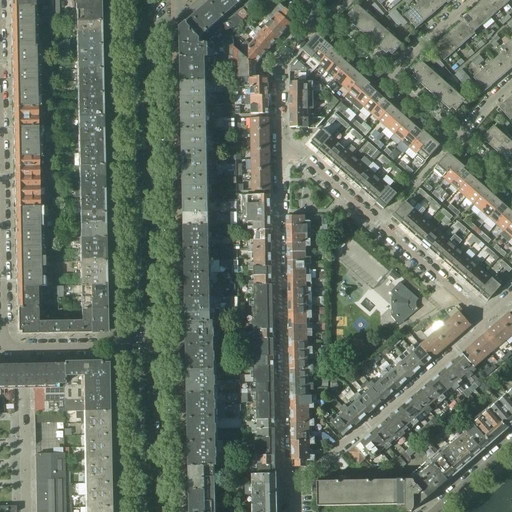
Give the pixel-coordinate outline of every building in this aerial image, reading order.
[(101,8),(100,0),(74,0),(75,9),(101,8)] [(240,18),(224,0),(212,0),(211,1),(228,21),(233,17),(236,21),(240,18)] [(245,7),(238,0),(224,0),(240,18),(243,15),(248,20),(251,16),(244,8),(245,7)] [(285,8),(275,0),(267,0),(263,5),(269,10),(272,10),(273,9),(277,13),(280,15),(285,8)] [(416,28),(446,2),(447,1),(446,0),(422,0),(405,15),(416,28)] [(498,11),(488,0),(484,0),(479,5),(490,18),(498,11)] [(507,3),(503,0),(488,0),(498,11),(507,3)] [(228,21),(211,1),(203,8),(228,37),(236,31),(228,21)] [(384,14),(374,3),(372,6),(381,17),(384,14)] [(358,28),(370,16),(357,5),(348,15),(352,19),(350,21),(358,28)] [(490,18),(479,5),(470,12),(481,25),(490,18)] [(34,17),(34,7),(11,8),(11,18),(34,17)] [(101,20),(101,8),(75,9),(75,21),(101,20)] [(228,37),(203,8),(195,15),(212,35),(220,43),(225,43),(225,39),(226,39),(228,37)] [(295,21),(292,19),(294,17),(285,8),(280,15),(277,13),(274,17),(270,13),(268,16),(285,31),(295,21)] [(407,23),(395,10),(389,15),(398,26),(401,24),(403,26),(407,23)] [(481,25),(470,12),(462,20),(463,21),(464,21),(474,32),(481,25)] [(212,35),(195,15),(187,22),(201,39),(202,39),(207,39),(209,42),(210,43),(212,43),(220,43),(212,35)] [(285,31),(268,16),(262,23),(266,26),(279,38),(285,31)] [(368,37),(379,24),(370,16),(358,28),(368,37)] [(35,27),(34,17),(11,18),(11,27),(35,27)] [(101,32),(101,20),(75,21),(75,32),(101,32)] [(474,32),(464,21),(463,21),(453,30),(465,43),(475,33),(474,32)] [(201,39),(187,22),(181,28),(181,44),(201,43),(201,39)] [(241,30),(244,32),(251,25),(248,22),(241,30)] [(378,46),(390,33),(379,24),(368,37),(378,46)] [(279,38),(266,26),(262,30),(258,27),(256,30),(273,45),(279,38)] [(35,37),(35,27),(11,27),(11,38),(35,37)] [(273,45),(256,30),(253,33),(257,35),(254,39),(267,52),(273,45)] [(465,43),(453,30),(443,39),(454,52),(465,43)] [(101,44),(101,32),(75,32),(75,45),(101,44)] [(402,44),(390,33),(378,46),(387,54),(389,51),(393,55),(402,44)] [(310,57),(324,42),(325,41),(317,34),(303,51),(310,57)] [(267,52),(254,39),(249,35),(245,40),(247,41),(244,43),(262,58),(267,52)] [(35,46),(35,37),(11,38),(11,47),(35,46)] [(234,56),(234,46),(234,39),(226,39),(225,39),(225,43),(225,56),(234,56)] [(454,52),(443,39),(433,48),(444,61),(454,52)] [(498,45),(493,39),(490,43),(495,48),(498,45)] [(318,64),(331,49),(333,50),(334,49),(325,41),(324,42),(310,57),(318,64)] [(511,42),(511,41),(502,49),(504,52),(511,60),(511,42)] [(225,56),(225,43),(220,43),(212,43),(210,43),(201,43),(181,44),(182,57),(209,56),(225,56)] [(262,58),(244,43),(242,46),(245,49),(242,53),(256,65),(262,58)] [(102,56),(101,44),(75,45),(76,57),(102,56)] [(35,57),(35,46),(11,47),(12,57),(35,57)] [(256,65),(242,53),(234,46),(234,56),(234,59),(234,78),(255,77),(255,65),(256,65)] [(326,72),(339,57),(336,54),(333,50),(331,49),(318,64),(326,72)] [(511,67),(511,60),(504,52),(494,60),(506,73),(511,67)] [(483,60),(479,55),(475,58),(480,64),(483,60)] [(102,68),(102,56),(76,57),(76,69),(102,68)] [(206,80),(206,69),(205,62),(213,62),(213,59),(234,59),(234,56),(225,56),(209,56),(182,57),(182,81),(206,80)] [(35,66),(35,57),(12,57),(12,67),(35,66)] [(334,78),(347,63),(343,59),(342,60),(339,57),(326,72),(334,78)] [(480,64),(475,58),(471,61),(476,67),(480,64)] [(306,68),(296,59),(289,65),(290,71),(306,71),(306,68)] [(506,73),(494,60),(484,69),(496,82),(506,73)] [(421,84),(432,71),(421,61),(411,71),(415,74),(413,77),(421,84)] [(342,85),(354,71),(351,68),(352,67),(347,63),(334,78),(342,85)] [(36,76),(35,66),(12,67),(12,77),(36,76)] [(102,80),(102,68),(76,69),(76,81),(102,80)] [(468,76),(462,69),(455,75),(461,82),(468,76)] [(496,82),(484,69),(474,78),(485,91),(496,82)] [(348,93),(361,78),(362,79),(363,77),(358,73),(358,74),(354,71),(342,85),(349,91),(348,93)] [(431,93),(443,80),(432,71),(421,84),(431,93)] [(36,87),(36,76),(12,77),(12,88),(36,87)] [(465,86),(471,80),(468,76),(461,82),(465,86)] [(268,85),(268,77),(255,77),(234,78),(234,85),(237,85),(237,87),(246,87),(246,86),(268,85)] [(356,100),(369,85),(362,79),(361,78),(348,93),(356,100)] [(102,93),(102,80),(76,81),(76,94),(102,93)] [(213,81),(206,81),(206,80),(182,81),(183,105),(206,105),(213,105),(212,93),(213,93),(213,81)] [(443,103),(454,90),(443,80),(431,93),(443,103)] [(234,93),(234,81),(224,81),(224,93),(234,93)] [(308,92),(308,86),(312,86),(312,85),(319,85),(319,82),(312,82),(290,83),(290,92),(308,92)] [(329,84),(326,87),(331,94),(335,91),(329,84)] [(269,95),(268,85),(246,86),(246,87),(246,90),(245,90),(245,95),(251,95),(269,95)] [(364,107),(377,92),(369,85),(356,100),(364,107)] [(36,97),(36,88),(36,87),(12,88),(12,97),(36,97)] [(456,111),(465,100),(454,90),(443,103),(450,110),(452,107),(456,111)] [(332,109),(339,101),(327,91),(328,109),(332,109)] [(308,96),(308,92),(290,92),(290,100),(313,100),(321,100),(321,96),(313,96),(308,96)] [(371,114),(385,99),(377,92),(364,107),(371,114)] [(103,105),(102,93),(76,94),(77,106),(103,105)] [(269,104),(269,95),(251,95),(251,100),(246,100),(247,104),(269,104)] [(36,107),(36,97),(12,97),(13,108),(36,107)] [(511,118),(511,101),(510,98),(499,107),(511,120),(511,118)] [(379,121),(392,106),(385,99),(371,114),(379,121)] [(308,109),(308,104),(313,104),(313,100),(290,100),(290,110),(308,109)] [(269,114),(269,104),(247,104),(247,108),(251,108),(251,114),(269,114)] [(103,118),(103,105),(77,106),(77,119),(103,118)] [(213,129),(213,117),(207,118),(207,113),(206,105),(183,105),(183,129),(207,129),(213,129)] [(387,127),(400,112),(392,106),(379,121),(387,127)] [(36,118),(36,107),(13,108),(13,119),(36,118)] [(308,115),(308,109),(290,110),(290,118),(313,118),(313,115),(308,115)] [(394,134),(407,119),(400,112),(387,127),(394,134)] [(345,121),(339,116),(336,120),(342,125),(345,121)] [(509,124),(503,117),(500,119),(507,127),(509,124)] [(37,128),(36,118),(13,119),(13,129),(37,128)] [(103,130),(103,118),(77,119),(77,131),(103,130)] [(269,128),(269,118),(251,118),(251,129),(269,128)] [(325,118),(313,118),(290,118),(291,128),(308,128),(308,129),(317,129),(317,127),(325,118)] [(402,141),(415,126),(407,119),(394,134),(402,141)] [(423,132),(422,132),(415,126),(402,141),(409,147),(423,132)] [(495,149),(506,137),(494,126),(485,136),(489,140),(486,142),(495,149)] [(37,138),(37,128),(13,129),(13,139),(37,138)] [(269,138),(269,128),(251,129),(251,139),(269,138)] [(208,152),(207,141),(207,129),(183,129),(184,153),(208,152)] [(318,151),(331,136),(323,129),(310,144),(318,151)] [(103,142),(103,130),(77,131),(77,143),(103,142)] [(418,155),(431,140),(432,138),(423,131),(422,132),(423,132),(409,147),(418,155)] [(383,132),(376,139),(379,141),(385,134),(383,132)] [(325,157),(339,142),(331,136),(318,151),(325,157)] [(505,158),(511,150),(511,141),(506,137),(495,149),(505,158)] [(37,148),(37,138),(13,139),(14,149),(37,148)] [(270,149),(269,138),(251,139),(252,149),(270,149)] [(422,166),(439,147),(440,145),(432,138),(431,140),(418,155),(414,159),(422,166)] [(104,154),(103,142),(77,143),(78,155),(104,154)] [(332,164),(346,149),(339,142),(325,157),(332,164)] [(378,150),(373,147),(370,150),(367,154),(371,158),(378,150)] [(37,158),(37,148),(14,149),(14,159),(37,158)] [(270,159),(270,149),(252,149),(252,160),(270,159)] [(340,170),(353,155),(346,149),(332,164),(340,170)] [(393,151),(392,152),(389,156),(394,160),(397,157),(398,155),(393,151)] [(208,176),(208,164),(208,152),(184,153),(184,177),(208,176)] [(443,177),(456,162),(457,161),(449,153),(434,169),(443,177)] [(104,166),(104,154),(78,155),(78,167),(104,166)] [(347,176),(360,161),(353,155),(340,170),(347,176)] [(38,168),(37,158),(14,159),(14,169),(38,168)] [(270,170),(270,159),(252,160),(252,170),(270,170)] [(392,163),(388,159),(385,163),(382,166),(386,170),(392,163)] [(354,183),(368,168),(360,161),(347,176),(354,183)] [(407,166),(402,161),(399,164),(405,170),(407,166)] [(450,184),(463,169),(464,169),(465,168),(457,161),(456,162),(443,177),(450,184)] [(104,178),(104,166),(78,167),(78,178),(104,178)] [(413,171),(407,166),(405,170),(410,175),(413,171)] [(38,178),(38,168),(14,169),(14,179),(38,178)] [(362,189),(375,174),(368,168),(354,183),(362,189)] [(458,190),(471,175),(464,169),(463,169),(450,184),(458,190)] [(270,180),(270,170),(252,170),(252,181),(270,180)] [(369,196),(382,181),(375,174),(362,189),(369,196)] [(466,197),(479,182),(471,175),(458,190),(466,197)] [(209,200),(208,189),(215,189),(215,177),(208,177),(208,176),(184,177),(184,201),(209,200)] [(38,187),(38,178),(14,179),(14,188),(38,187)] [(104,190),(104,178),(78,178),(78,191),(104,190)] [(270,190),(270,180),(252,181),(253,191),(270,190)] [(376,202),(389,187),(382,181),(369,196),(376,202)] [(473,204),(486,189),(479,182),(466,197),(473,204)] [(433,188),(426,183),(423,186),(430,192),(433,188)] [(38,197),(38,187),(14,188),(14,198),(38,197)] [(384,209),(397,194),(389,187),(376,202),(384,209)] [(427,194),(421,189),(418,192),(424,197),(427,194)] [(481,211),(494,196),(486,189),(473,204),(481,211)] [(105,202),(104,190),(78,191),(78,198),(78,203),(105,202)] [(271,203),(271,194),(247,195),(248,198),(253,198),(253,203),(271,203)] [(489,217),(502,203),(494,196),(481,211),(489,217)] [(38,207),(38,197),(14,198),(15,208),(38,207)] [(209,224),(209,212),(209,200),(184,201),(185,225),(209,224)] [(434,200),(431,204),(429,206),(433,210),(438,204),(434,200)] [(105,213),(105,202),(78,203),(79,214),(105,213)] [(400,224),(414,209),(406,202),(392,217),(400,224)] [(271,211),(271,203),(253,203),(253,208),(248,208),(248,212),(271,211)] [(496,224),(510,209),(502,203),(489,217),(496,224)] [(39,217),(38,207),(15,208),(15,218),(39,217)] [(408,230),(421,215),(414,209),(400,224),(408,230)] [(504,231),(511,221),(511,211),(510,209),(496,224),(504,231)] [(271,220),(271,211),(248,212),(248,215),(253,215),(253,221),(271,220)] [(105,225),(105,213),(79,214),(79,226),(105,225)] [(415,236),(428,221),(421,215),(408,230),(415,236)] [(306,221),(306,216),(287,216),(287,224),(311,224),(311,221),(306,221)] [(39,228),(39,217),(15,218),(15,228),(39,228)] [(271,230),(271,220),(253,221),(253,226),(249,226),(249,230),(271,230)] [(422,243),(435,228),(428,221),(415,236),(422,243)] [(210,248),(210,236),(209,224),(185,225),(185,249),(210,248)] [(306,233),(306,228),(311,228),(311,224),(287,224),(287,234),(306,233)] [(105,237),(105,225),(79,226),(79,237),(105,237)] [(463,226),(460,229),(456,233),(460,237),(464,233),(467,229),(463,226)] [(39,238),(39,228),(15,228),(15,238),(39,238)] [(429,249),(442,234),(435,228),(422,243),(429,249)] [(271,238),(271,230),(249,230),(249,233),(254,233),(254,238),(271,238)] [(306,239),(306,233),(287,234),(287,243),(311,242),(311,239),(306,239)] [(436,255),(449,240),(442,234),(429,249),(436,255)] [(477,239),(473,235),(468,241),(472,245),(474,242),(477,239)] [(106,249),(105,237),(79,237),(79,250),(106,249)] [(39,247),(39,238),(15,238),(15,248),(39,247)] [(272,247),(271,238),(254,238),(254,244),(249,244),(249,247),(272,247)] [(444,262),(457,247),(449,240),(436,255),(444,262)] [(306,251),(306,247),(311,246),(311,242),(287,243),(288,251),(306,251)] [(40,258),(39,247),(15,248),(16,258),(40,258)] [(272,256),(272,247),(249,247),(249,252),(254,252),(254,256),(272,256)] [(451,268),(464,253),(457,247),(444,262),(451,268)] [(210,261),(210,260),(214,259),(214,257),(218,257),(218,249),(210,249),(210,248),(185,249),(186,274),(210,273),(216,273),(216,261),(210,261)] [(106,262),(106,250),(106,249),(79,250),(80,262),(106,262)] [(306,257),(306,251),(288,251),(288,261),(311,260),(311,257),(306,257)] [(458,275),(471,260),(464,253),(451,268),(458,275)] [(272,265),(272,256),(254,256),(254,262),(249,262),(249,265),(272,265)] [(40,267),(40,258),(16,258),(16,268),(40,267)] [(306,269),(306,264),(311,264),(311,260),(288,261),(288,270),(306,269)] [(465,281),(479,266),(471,260),(458,275),(465,281)] [(106,274),(106,262),(80,262),(80,274),(106,274)] [(272,274),(272,265),(249,265),(249,270),(254,270),(254,275),(272,274)] [(473,287),(486,273),(479,266),(465,281),(473,287)] [(40,277),(40,267),(16,268),(16,278),(40,277)] [(307,274),(306,269),(288,270),(288,278),(312,278),(311,274),(307,274)] [(211,285),(211,284),(210,273),(186,274),(186,296),(217,296),(217,289),(228,289),(228,285),(211,285)] [(480,294),(493,279),(486,273),(473,287),(480,294)] [(106,276),(106,274),(80,274),(80,286),(106,286),(106,276)] [(272,283),(272,274),(254,275),(254,280),(250,280),(250,283),(272,283)] [(488,301),(500,287),(505,282),(497,275),(493,279),(480,294),(488,301)] [(40,287),(40,277),(16,278),(16,288),(39,287),(40,287)] [(307,287),(307,282),(312,282),(312,278),(288,278),(288,288),(307,287)] [(416,304),(416,302),(418,299),(399,282),(392,291),(391,308),(391,316),(399,325),(418,309),(416,306),(416,304)] [(273,292),(272,283),(250,283),(250,287),(255,287),(255,293),(273,292)] [(107,297),(106,286),(80,286),(80,298),(107,297)] [(39,298),(39,287),(16,288),(16,298),(39,298)] [(307,292),(307,287),(288,288),(289,297),(312,296),(312,292),(307,292)] [(273,301),(273,292),(255,293),(255,298),(250,298),(250,302),(273,301)] [(217,304),(217,296),(186,296),(187,322),(220,321),(219,309),(232,309),(232,304),(217,304)] [(307,305),(307,300),(312,300),(312,296),(289,297),(289,305),(307,305)] [(107,309),(107,298),(107,297),(80,298),(80,310),(107,309)] [(40,309),(39,298),(16,298),(17,309),(36,309),(40,309)] [(273,310),(273,301),(250,302),(250,305),(255,305),(255,310),(273,310)] [(307,311),(307,305),(289,305),(289,314),(313,314),(312,311),(307,311)] [(471,325),(464,317),(462,314),(464,312),(460,308),(458,310),(459,312),(451,319),(456,324),(463,332),(471,325)] [(37,321),(36,309),(17,309),(17,322),(37,321)] [(107,321),(107,309),(80,310),(81,322),(107,321)] [(273,319),(273,310),(255,310),(255,316),(250,316),(250,319),(273,319)] [(511,315),(509,313),(502,320),(511,331),(511,315)] [(308,323),(308,318),(313,318),(313,314),(289,314),(289,323),(308,323)] [(273,328),(273,319),(250,319),(250,324),(255,324),(255,329),(273,328)] [(463,332),(456,324),(451,319),(443,326),(448,331),(455,339),(463,332)] [(511,334),(511,331),(502,320),(494,326),(506,339),(511,334)] [(37,334),(37,323),(37,321),(17,322),(17,332),(20,331),(20,334),(37,334)] [(107,333),(107,321),(81,322),(81,333),(107,333)] [(227,321),(222,321),(220,321),(187,322),(187,332),(187,345),(216,345),(220,345),(219,333),(227,333),(227,321)] [(51,334),(51,322),(37,323),(37,334),(51,334)] [(66,334),(66,322),(51,322),(51,334),(66,334)] [(81,333),(81,322),(66,322),(66,334),(81,333)] [(308,328),(308,323),(289,323),(289,332),(313,332),(313,328),(308,328)] [(455,339),(448,331),(443,326),(435,332),(440,338),(447,346),(455,339)] [(506,339),(494,326),(486,333),(498,347),(506,339)] [(273,338),(273,328),(255,329),(255,334),(251,334),(251,338),(273,338)] [(308,341),(308,336),(313,336),(313,332),(289,332),(289,341),(308,341)] [(447,346),(440,338),(435,332),(428,339),(432,344),(439,353),(447,346)] [(498,347),(486,333),(478,340),(490,353),(498,347)] [(274,347),(273,338),(251,338),(251,342),(256,341),(256,347),(274,347)] [(439,353),(432,344),(428,339),(420,345),(421,346),(425,351),(432,359),(439,353)] [(490,353),(478,340),(470,347),(482,360),(490,353)] [(308,346),(308,341),(289,341),(290,350),(313,350),(313,346),(308,346)] [(395,348),(392,344),(386,348),(389,352),(395,348)] [(216,367),(216,355),(216,345),(187,345),(188,356),(188,368),(216,367)] [(432,359),(425,351),(421,346),(417,350),(413,345),(411,348),(425,365),(432,359)] [(274,356),(274,347),(256,347),(256,352),(251,352),(251,356),(274,356)] [(482,360),(470,347),(463,353),(474,367),(482,360)] [(425,365),(411,348),(408,350),(411,354),(407,358),(418,371),(425,365)] [(309,359),(309,354),(313,354),(313,350),(290,350),(290,359),(309,359)] [(474,367),(463,353),(456,359),(471,376),(473,375),(470,371),(474,367)] [(274,365),(274,356),(251,356),(251,360),(256,360),(256,365),(274,365)] [(418,371),(407,358),(403,361),(400,357),(397,360),(412,377),(418,371)] [(218,367),(234,367),(234,358),(218,359),(218,367)] [(309,364),(309,359),(290,359),(290,368),(313,368),(313,364),(309,364)] [(471,376),(456,359),(449,365),(461,379),(465,375),(468,379),(471,376)] [(412,377),(397,360),(394,362),(398,366),(394,370),(397,374),(405,383),(412,377)] [(108,388),(108,375),(108,363),(62,364),(63,401),(82,400),(82,388),(108,388)] [(23,389),(23,364),(16,364),(16,365),(3,365),(3,389),(18,389),(23,389)] [(43,388),(43,364),(30,364),(23,364),(23,389),(29,389),(43,388)] [(63,401),(62,364),(43,364),(43,388),(43,394),(44,401),(61,401),(63,401)] [(274,373),(274,365),(256,365),(256,370),(251,370),(251,374),(274,373)] [(461,379),(449,365),(442,371),(457,388),(460,386),(457,383),(461,379)] [(217,391),(217,379),(216,367),(188,368),(188,391),(217,391)] [(309,377),(309,372),(313,372),(313,368),(290,368),(290,377),(309,377)] [(405,383),(397,374),(394,370),(390,373),(386,369),(383,371),(398,388),(405,383)] [(398,388),(383,371),(380,374),(384,378),(380,381),(384,386),(391,394),(398,388)] [(457,388),(442,371),(436,377),(448,391),(452,387),(455,391),(457,388)] [(274,382),(274,373),(251,374),(251,377),(256,377),(256,383),(274,382)] [(309,383),(309,377),(290,377),(290,386),(314,386),(314,383),(309,383)] [(448,391),(436,377),(429,383),(444,400),(446,398),(443,394),(448,391)] [(391,394),(384,386),(380,381),(376,385),(373,381),(370,383),(385,400),(391,394)] [(274,391),(274,382),(256,383),(256,388),(252,388),(252,391),(274,391)] [(385,400),(370,383),(366,386),(370,390),(366,394),(370,398),(377,407),(385,400)] [(444,400),(429,383),(422,389),(434,403),(438,399),(441,402),(444,400)] [(310,395),(310,390),(314,390),(314,386),(290,386),(290,395),(310,395)] [(109,400),(108,388),(82,388),(82,400),(109,400)] [(434,403),(422,389),(415,395),(430,412),(433,410),(430,406),(434,403)] [(472,393),(468,389),(462,394),(466,398),(471,403),(475,400),(470,395),(472,393)] [(217,415),(217,403),(217,391),(188,391),(189,416),(217,415)] [(275,400),(274,391),(252,391),(252,395),(257,395),(257,400),(275,400)] [(377,407),(370,398),(366,394),(363,397),(359,392),(356,395),(371,413),(377,407)] [(511,400),(505,392),(497,399),(511,416),(511,400)] [(43,393),(33,393),(34,403),(34,412),(44,412),(44,401),(43,394),(43,393)] [(317,395),(310,396),(310,395),(290,395),(291,404),(314,404),(314,405),(323,405),(323,400),(317,400),(317,395)] [(371,413),(356,395),(353,397),(352,396),(348,400),(353,405),(356,409),(364,418),(371,413)] [(430,412),(415,395),(408,401),(421,414),(424,411),(428,414),(430,412)] [(511,424),(511,416),(497,399),(489,407),(507,428),(511,424)] [(109,411),(109,400),(82,400),(82,405),(82,411),(109,411)] [(275,409),(275,400),(257,400),(257,406),(252,406),(252,409),(275,409)] [(62,412),(62,405),(61,401),(44,401),(44,412),(62,412)] [(421,414),(408,401),(402,406),(417,424),(419,421),(416,418),(421,414)] [(310,413),(310,408),(314,408),(314,405),(314,404),(291,404),(291,413),(310,413)] [(364,418),(356,409),(353,405),(349,409),(345,404),(342,407),(357,424),(364,418)] [(417,424),(402,406),(395,413),(407,426),(411,422),(414,426),(417,424)] [(452,410),(448,406),(441,411),(445,416),(446,415),(450,419),(453,416),(450,412),(452,410)] [(357,424),(342,407),(340,409),(343,413),(339,417),(342,421),(350,430),(357,424)] [(507,428),(489,407),(480,414),(499,436),(507,428)] [(275,418),(275,409),(252,409),(252,414),(257,413),(257,418),(275,418)] [(109,422),(109,411),(82,411),(83,423),(109,422)] [(310,418),(310,413),(291,413),(291,422),(315,422),(315,418),(310,418)] [(407,426),(395,413),(388,418),(403,435),(409,430),(406,427),(407,426)] [(499,436),(480,414),(472,421),(491,443),(499,436)] [(218,439),(217,428),(217,415),(189,416),(189,440),(218,439)] [(350,430),(342,421),(339,417),(335,421),(332,416),(329,419),(344,436),(350,430)] [(275,427),(275,418),(257,418),(257,424),(252,424),(252,427),(275,427)] [(403,435),(388,418),(381,424),(393,438),(396,442),(401,438),(403,435)] [(491,443),(472,421),(464,429),(482,450),(491,443)] [(109,434),(109,422),(83,423),(83,435),(109,434)] [(310,431),(310,426),(315,426),(315,422),(291,422),(291,431),(310,431)] [(393,438),(381,424),(375,430),(390,447),(392,445),(389,441),(393,438)] [(275,436),(275,427),(252,427),(252,431),(257,431),(257,436),(275,436)] [(482,450),(464,429),(455,437),(474,458),(482,450)] [(390,447),(375,430),(368,436),(380,450),(384,446),(387,449),(390,447)] [(310,436),(310,431),(291,431),(291,440),(315,440),(315,436),(310,436)] [(110,446),(109,434),(83,435),(83,447),(110,446)] [(276,445),(275,436),(257,436),(258,441),(253,441),(253,445),(276,445)] [(380,450),(368,436),(355,447),(365,458),(370,454),(374,459),(378,455),(376,453),(380,450)] [(474,458),(455,437),(446,444),(465,465),(474,458)] [(424,442),(421,438),(415,443),(419,447),(424,442)] [(218,463),(218,451),(218,439),(189,440),(190,464),(216,463),(218,463)] [(310,448),(310,444),(315,444),(315,440),(291,440),(292,449),(310,448)] [(415,452),(421,459),(426,455),(420,448),(419,448),(415,444),(405,452),(409,457),(415,452)] [(465,465),(446,444),(438,452),(457,473),(465,465)] [(276,454),(276,445),(253,445),(253,449),(258,449),(258,454),(276,454)] [(110,458),(110,446),(83,447),(84,459),(110,458)] [(365,458),(355,447),(349,452),(359,463),(365,458)] [(309,466),(319,457),(319,455),(311,455),(310,448),(292,449),(292,464),(295,464),(295,467),(309,466)] [(457,473),(438,452),(429,459),(448,480),(457,473)] [(411,460),(405,453),(397,460),(403,467),(411,460)] [(64,511),(64,507),(64,495),(64,483),(63,472),(63,459),(63,454),(35,455),(35,511),(64,511)] [(276,464),(276,454),(258,454),(258,461),(243,462),(244,465),(252,465),(276,464)] [(110,470),(110,458),(84,459),(84,471),(110,470)] [(347,465),(341,459),(336,464),(342,470),(347,465)] [(448,480),(429,459),(420,468),(438,489),(448,480)] [(216,488),(216,476),(216,463),(190,464),(190,489),(216,488)] [(276,472),(276,464),(252,465),(252,469),(258,468),(258,473),(276,472)] [(438,489),(420,468),(410,476),(413,479),(429,497),(438,489)] [(110,482),(110,470),(84,471),(84,483),(110,482)] [(276,482),(276,472),(258,473),(252,473),(252,483),(276,482)] [(429,497),(413,479),(316,482),(312,484),(312,494),(318,494),(318,506),(406,505),(406,509),(407,509),(407,510),(408,511),(409,511),(410,511),(411,511),(413,511),(429,497)] [(111,494),(110,482),(84,483),(84,495),(111,494)] [(276,492),(276,482),(252,483),(253,493),(276,492)] [(201,511),(217,511),(216,500),(216,488),(190,489),(190,511),(201,511)] [(277,503),(276,492),(253,493),(253,503),(277,503)] [(111,506),(111,494),(84,495),(85,506),(111,506)] [(276,511),(277,503),(253,503),(253,511),(276,511)]
